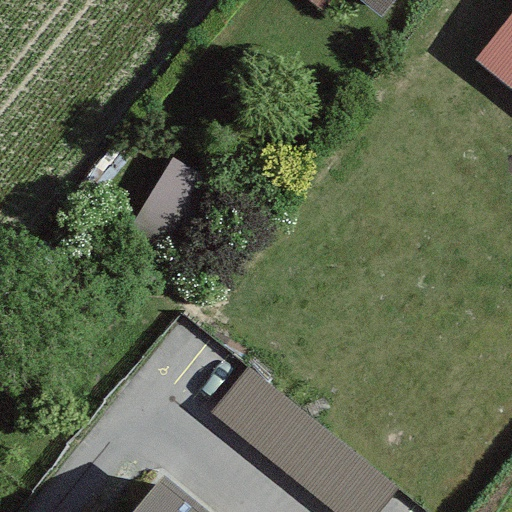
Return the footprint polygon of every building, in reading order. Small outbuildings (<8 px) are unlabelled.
[(363,0),(376,9),(382,0),(363,0)] [(511,12),(479,56),(511,81),(511,12)] [(221,187),(150,147),(102,229),(173,270),(221,187)] [(247,374),(212,418),(329,511),(383,511),(398,494),(247,374)] [(192,511),(172,495),(156,511),(192,511)]
